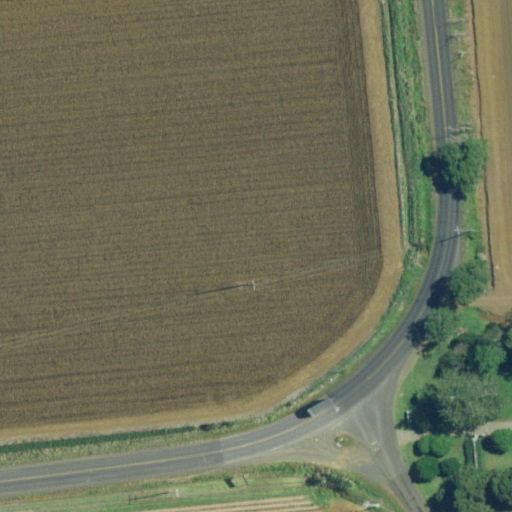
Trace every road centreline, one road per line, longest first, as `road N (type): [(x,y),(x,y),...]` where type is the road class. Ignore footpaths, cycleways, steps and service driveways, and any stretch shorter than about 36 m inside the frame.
road 1 (tertiary): [(432,0),(447,245),(409,332),(350,393)]
road 2 (tertiary): [(350,393),(252,443),(0,482)]
road 3 (unclassified): [(350,393),(416,511)]
